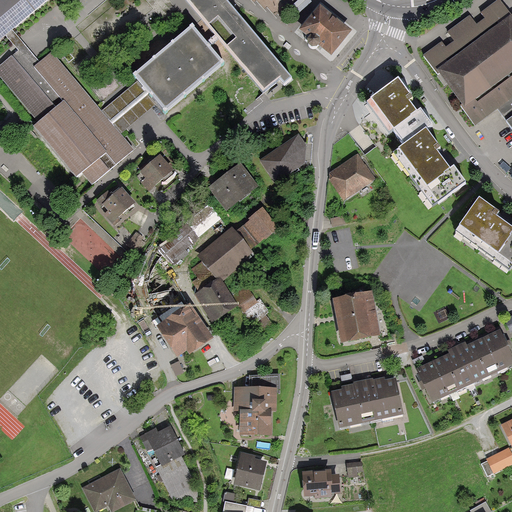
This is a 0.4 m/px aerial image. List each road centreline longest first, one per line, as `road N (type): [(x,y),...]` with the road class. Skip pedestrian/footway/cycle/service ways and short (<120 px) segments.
road 1 (residential): [(308,333),(288,335),(245,368),(177,391),(76,465),(0,504)]
road 2 (residential): [(341,104),(305,97),(239,127),(148,231)]
road 3 (residential): [(341,104),(327,149),(308,333)]
road 4 (residential): [(306,361),(400,348),(511,304)]
road 5 (residential): [(379,41),(511,187)]
road 6 (residential): [(288,461),(379,451),(476,418)]
